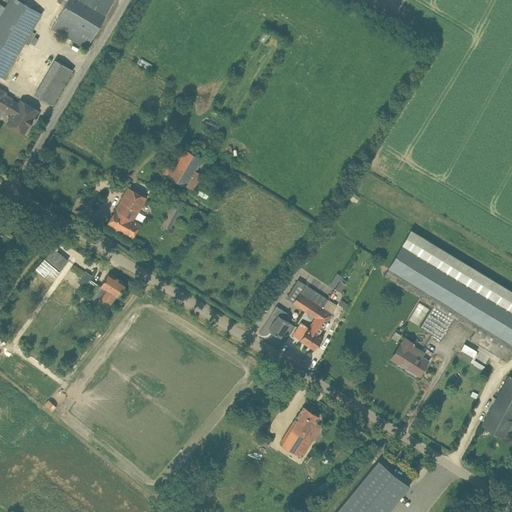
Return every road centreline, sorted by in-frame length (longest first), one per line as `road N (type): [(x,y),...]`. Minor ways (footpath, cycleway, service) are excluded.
road 1 (unclassified): [(511,502),(0,185)]
road 2 (track): [(124,0),(9,190)]
road 3 (track): [(56,115),(25,89),(52,47),(89,60)]
